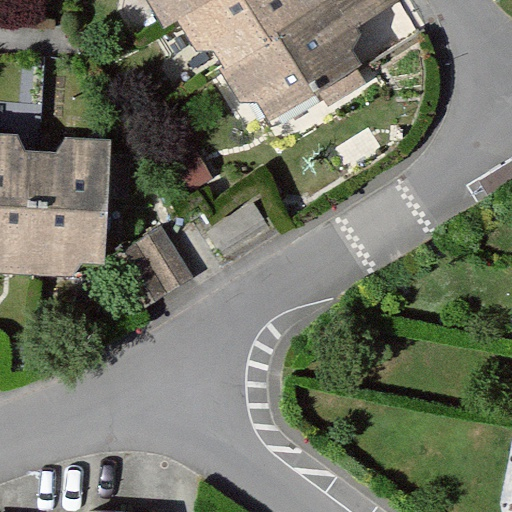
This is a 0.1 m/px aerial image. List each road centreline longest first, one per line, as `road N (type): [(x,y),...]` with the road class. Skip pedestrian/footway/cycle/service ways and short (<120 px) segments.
road 1 (residential): [(511,145),(155,371)]
road 2 (residential): [(155,371),(329,511)]
road 3 (residential): [(0,444),(155,371)]
